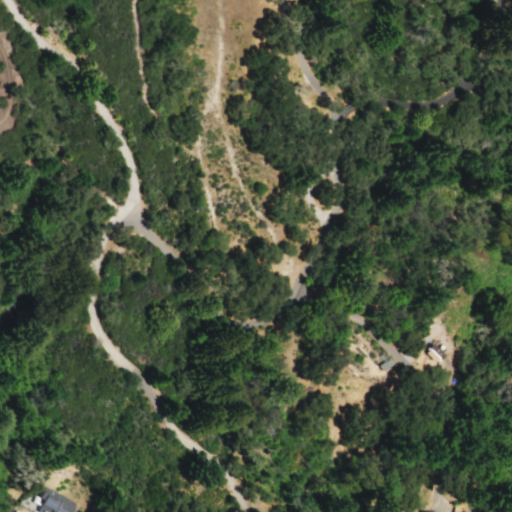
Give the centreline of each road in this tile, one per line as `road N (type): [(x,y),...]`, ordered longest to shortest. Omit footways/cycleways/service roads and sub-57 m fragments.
road 1 (residential): [(247,511),(234,485),(172,429),(95,330),(101,250),(128,205),(130,163)]
road 2 (residential): [(130,163),(80,70),(36,39),(7,0)]
